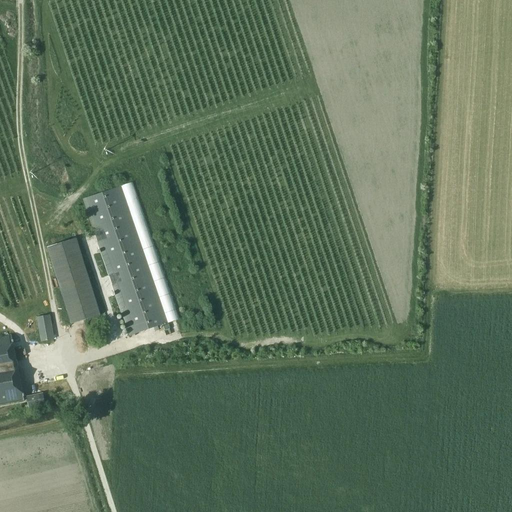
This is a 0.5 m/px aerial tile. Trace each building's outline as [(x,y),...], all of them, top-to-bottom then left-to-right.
[(171,334),(167,322),(168,322),(121,186),(82,199),(129,336),(153,327),(154,331),(159,329),(159,331),(163,330),(165,336),(171,334)] [(71,323),(99,314),(75,239),(46,248),(71,323)] [(53,339),(49,315),(37,317),(41,341),(53,339)] [(0,404),(24,400),(11,335),(0,337),(0,404)] [(41,405),(39,394),(26,397),(28,408),(41,405)]
